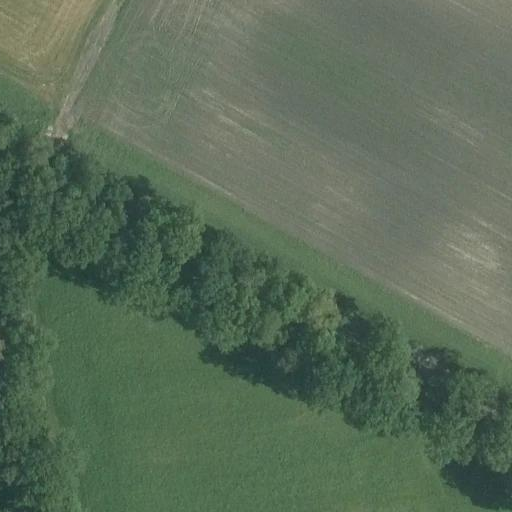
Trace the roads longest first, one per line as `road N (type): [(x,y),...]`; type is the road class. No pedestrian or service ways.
road 1 (secondary): [(511,416),(0,134)]
road 2 (unclassified): [(25,511),(0,364)]
